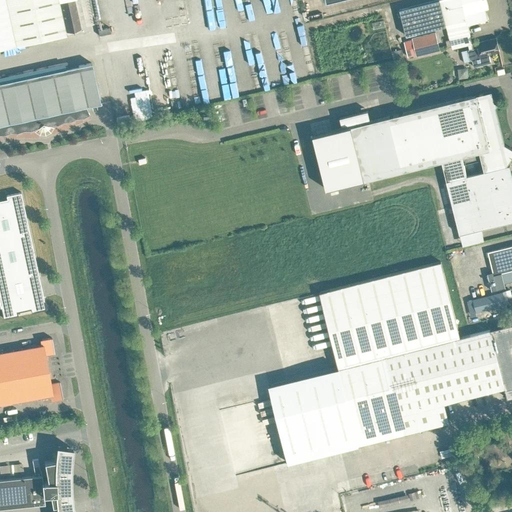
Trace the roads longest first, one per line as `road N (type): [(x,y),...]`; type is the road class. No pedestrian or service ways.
road 1 (unclassified): [(42,158),(110,145),(179,511)]
road 2 (unclassified): [(108,511),(42,158)]
